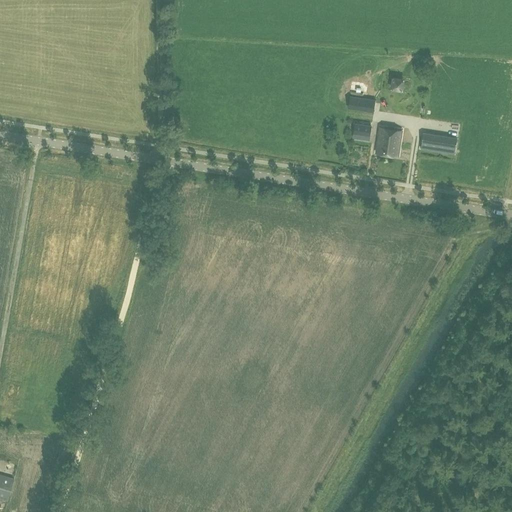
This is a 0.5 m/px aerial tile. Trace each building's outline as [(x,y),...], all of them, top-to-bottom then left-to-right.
[(407,56),(394,57),(395,88),(409,87),(407,56)] [(374,110),(376,98),(350,94),(349,107),(374,110)] [(369,140),(372,125),(356,122),(354,137),(369,140)] [(402,130),(380,127),(377,152),(398,156),(402,130)] [(457,137),(424,132),(421,148),(455,153),(457,137)] [(0,497),(7,500),(13,478),(0,474),(0,497)]
